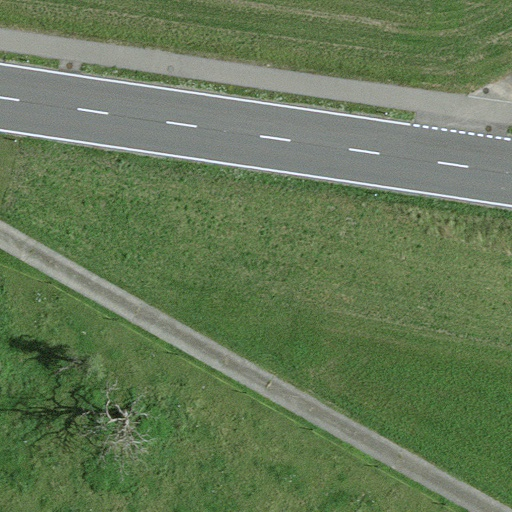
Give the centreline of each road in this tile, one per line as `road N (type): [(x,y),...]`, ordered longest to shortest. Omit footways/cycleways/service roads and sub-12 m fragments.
road 1 (track): [(0,238),(482,511)]
road 2 (primary): [(511,173),(0,95)]
